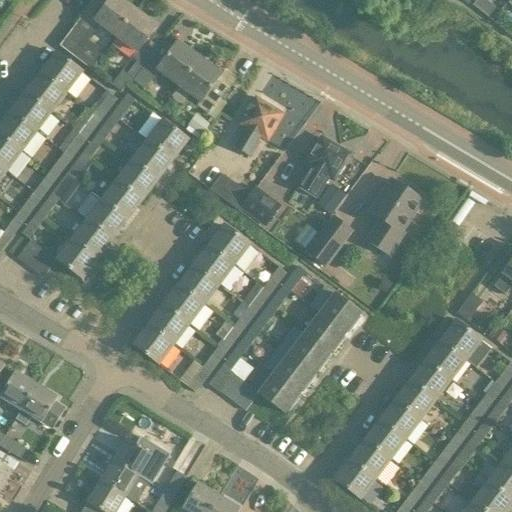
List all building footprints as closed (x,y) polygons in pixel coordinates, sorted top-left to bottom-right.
[(116,37),(136,11),(120,0),(110,0),(94,21),(116,37)] [(156,27),(136,11),(116,37),(136,53),(131,59),(136,62),(127,75),(122,72),(111,86),(121,93),(127,85),(129,86),(132,81),(143,68),(163,41),(152,33),(156,27)] [(91,25),(79,16),(57,44),(91,70),(98,60),(76,44),(91,25)] [(173,49),(163,41),(143,68),(132,81),(144,90),(154,76),(158,71),(179,87),(199,59),(178,43),(173,49)] [(56,54),(41,74),(67,93),(82,73),(56,54)] [(221,76),(199,59),(179,87),(171,97),(182,106),(190,96),(200,103),(196,108),(207,116),(227,90),(216,82),(221,76)] [(41,74),(26,93),(52,113),(67,93),(41,74)] [(26,93),(11,113),(37,133),(52,113),(26,93)] [(109,94),(100,106),(108,112),(117,100),(109,94)] [(267,141),(283,115),(255,98),(240,124),(245,128),(233,147),(250,158),(262,138),(267,141)] [(111,116),(119,122),(128,109),(120,103),(111,116)] [(11,113),(0,127),(0,136),(22,153),(37,133),(11,113)] [(93,132),(102,120),(94,114),(85,126),(93,132)] [(172,162),(187,142),(161,122),(152,115),(136,135),(146,142),(172,162)] [(113,129),(105,123),(96,135),(104,141),(113,129)] [(77,152),(86,140),(78,134),(69,146),(77,152)] [(0,136),(0,167),(7,173),(22,153),(0,136)] [(306,165),(311,167),(299,187),(316,198),(328,178),(334,181),(350,155),(322,138),(306,165)] [(157,182),(172,162),(146,142),(131,162),(157,182)] [(98,149),(90,143),(81,155),(89,161),(98,149)] [(62,173),(71,161),(63,154),(54,167),(62,173)] [(157,182),(131,162),(116,182),(142,202),(157,182)] [(83,169),(75,163),(66,175),(74,181),(83,169)] [(0,167),(0,195),(14,178),(7,173),(0,167)] [(47,175),(38,187),(46,193),(55,181),(47,175)] [(209,191),(233,208),(239,212),(251,196),(221,175),(209,191)] [(392,179),(370,214),(380,221),(366,242),(388,257),(403,234),(400,232),(422,199),(392,179)] [(127,222),(142,202),(116,182),(101,202),(127,222)] [(68,189),(60,183),(51,195),(59,201),(68,189)] [(331,187),(315,201),(325,211),(340,197),(331,187)] [(256,188),(240,210),(266,229),(282,207),(256,188)] [(32,211),(41,199),(33,193),(24,205),(32,211)] [(127,222),(101,202),(86,222),(112,241),(127,222)] [(36,215),(44,221),(53,209),(45,203),(36,215)] [(17,231),(26,219),(18,213),(9,225),(17,231)] [(304,254),(322,268),(350,232),(332,218),(304,254)] [(38,228),(30,222),(21,234),(29,240),(38,228)] [(97,261),(112,241),(86,222),(71,241),(97,261)] [(224,227),(208,247),(234,266),(249,246),(224,227)] [(0,250),(1,251),(11,239),(3,233),(0,236),(0,250)] [(97,261),(71,241),(56,261),(81,281),(97,261)] [(25,265),(38,248),(30,242),(17,259),(25,265)] [(208,247),(193,267),(219,286),(234,266),(208,247)] [(25,265),(34,272),(47,255),(38,248),(25,265)] [(47,255),(34,272),(42,278),(56,261),(47,255)] [(511,286),(511,259),(502,274),(503,275),(494,287),(505,295),(511,286)] [(193,267),(178,287),(203,306),(219,286),(193,267)] [(278,268),(269,280),(277,286),(286,274),(278,268)] [(291,275),(282,288),(290,294),(299,282),(291,275)] [(178,287),(163,306),(188,326),(203,306),(178,287)] [(263,288),(253,300),(262,306),(271,294),(263,288)] [(468,320),(482,302),(471,294),(457,314),(468,320)] [(276,295),(267,307),(275,314),(284,302),(276,295)] [(318,315),(344,335),(359,315),(333,295),(318,315)] [(163,306),(148,326),(173,346),(188,326),(163,306)] [(246,326),(256,314),(248,308),(238,320),(246,326)] [(260,334),(269,321),(261,315),(252,327),(260,334)] [(329,355),(344,335),(318,315),(304,335),(329,355)] [(454,321),(439,341),(465,360),(480,340),(454,321)] [(173,346),(148,326),(133,346),(158,366),(173,346)] [(231,346),(240,334),(232,328),(223,340),(231,346)] [(246,335),(237,347),(245,353),(254,341),(246,335)] [(289,355),(314,375),(329,355),(304,335),(289,355)] [(439,341),(424,361),(450,380),(465,360),(439,341)] [(217,348),(208,360),(216,366),(225,354),(217,348)] [(222,367),(230,373),(239,361),(231,355),(222,367)] [(299,395),(314,375),(289,355),(274,375),(299,395)] [(424,361),(410,381),(436,400),(450,380),(424,361)] [(501,375),(508,381),(511,376),(511,364),(510,363),(501,375)] [(233,375),(230,373),(222,367),(208,385),(219,394),(220,393),(233,375)] [(201,386),(210,374),(202,368),(193,380),(201,386)] [(0,399),(21,412),(36,386),(15,373),(0,398),(0,399)] [(228,399),(242,382),(233,375),(220,393),(228,399)] [(274,375),(259,395),(284,414),(299,395),(274,375)] [(410,381),(395,401),(421,420),(436,400),(410,381)] [(236,406),(250,388),(242,382),(228,399),(236,406)] [(503,389),(495,383),(486,395),(494,401),(503,389)] [(21,412),(42,425),(43,424),(53,430),(65,411),(55,405),(58,400),(36,386),(21,412)] [(250,388),(236,406),(245,412),(259,395),(250,388)] [(498,404),(505,409),(511,400),(511,395),(507,392),(498,404)] [(395,401),(380,420),(406,440),(421,420),(395,401)] [(471,414),(479,420),(488,408),(480,402),(471,414)] [(500,416),(492,411),(483,423),(491,429),(500,416)] [(380,420),(365,440),(391,460),(406,440),(380,420)] [(456,434),(464,440),(473,428),(465,422),(456,434)] [(486,435),(478,430),(469,442),(476,448),(486,435)] [(126,441),(113,462),(139,477),(139,478),(151,486),(170,456),(141,438),(135,446),(126,441)] [(365,440),(350,460),(376,480),(391,460),(365,440)] [(14,442),(7,452),(20,460),(26,450),(14,442)] [(441,454),(449,460),(458,448),(450,442),(441,454)] [(454,461),(462,467),(471,455),(463,449),(454,461)] [(511,474),(511,450),(500,466),(511,474)] [(376,480),(350,460),(335,480),(361,500),(376,480)] [(113,462),(101,483),(126,499),(132,503),(138,494),(131,490),(139,478),(139,477),(113,462)] [(426,474),(434,480),(443,468),(435,462),(426,474)] [(0,463),(0,492),(13,471),(0,463)] [(511,502),(511,474),(500,466),(486,485),(511,504),(511,502)] [(457,474),(449,468),(440,480),(447,486),(457,474)] [(177,472),(169,485),(179,491),(187,478),(177,472)] [(411,494),(419,500),(428,488),(420,482),(411,494)] [(117,511),(126,499),(101,483),(88,504),(82,511),(117,511)] [(185,511),(209,511),(219,497),(198,484),(182,510),(185,511)] [(481,511),(505,511),(511,504),(486,485),(471,504),(481,511)] [(442,493),(435,487),(425,499),(433,505),(442,493)] [(166,511),(174,499),(164,492),(156,505),(166,511)] [(238,511),(240,510),(219,497),(209,511),(238,511)] [(396,511),(409,511),(413,507),(405,501),(396,511)]
